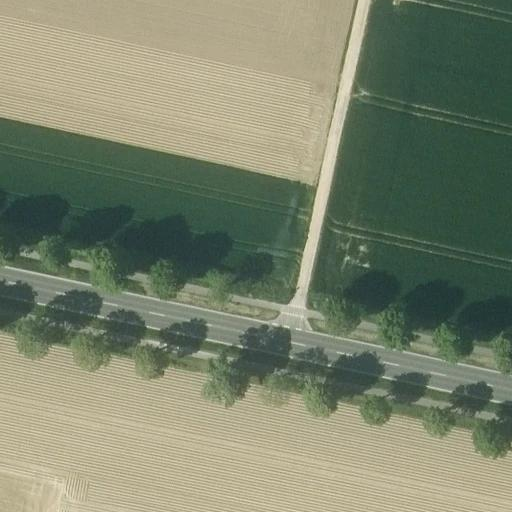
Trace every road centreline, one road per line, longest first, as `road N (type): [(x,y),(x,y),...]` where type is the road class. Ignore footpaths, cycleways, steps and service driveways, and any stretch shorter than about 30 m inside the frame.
road 1 (secondary): [(0,280),(511,390)]
road 2 (track): [(289,342),(365,0)]
